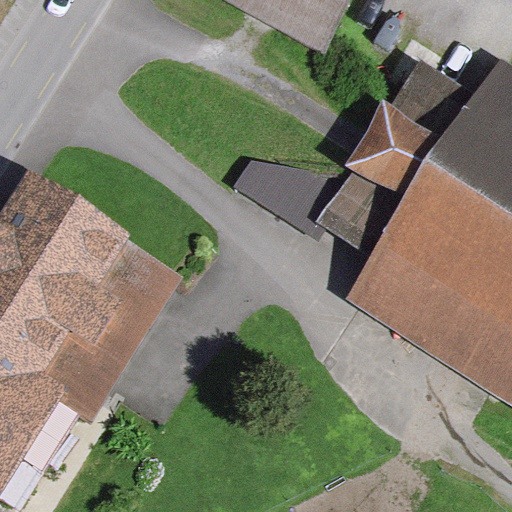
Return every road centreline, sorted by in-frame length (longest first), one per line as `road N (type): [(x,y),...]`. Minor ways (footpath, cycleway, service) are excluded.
road 1 (unknown): [(34,62),(381,338)]
road 2 (unclassified): [(0,116),(74,0)]
